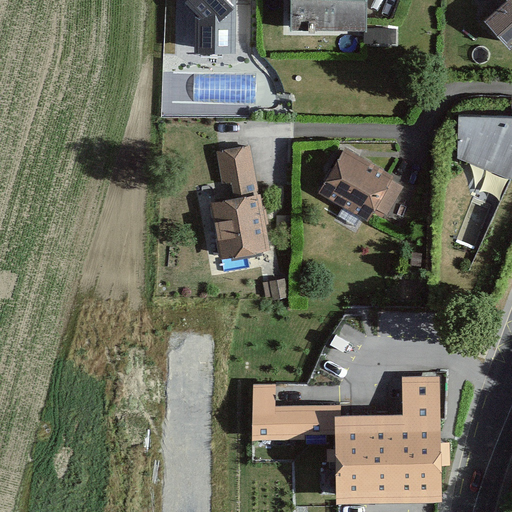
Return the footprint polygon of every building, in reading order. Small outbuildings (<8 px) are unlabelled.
[(186,0),(183,3),(196,16),(195,54),(239,55),(240,0),(186,0)] [(291,0),(291,27),(367,27),(366,0),(291,0)] [(511,0),(497,0),(483,13),(510,43),(511,40),(511,0)] [(511,110),(458,110),(457,157),(510,175),(511,171),(511,110)] [(251,142),(217,149),(226,195),(208,198),(219,256),(271,246),(251,142)] [(400,184),(392,180),(396,174),(346,144),(319,189),(364,216),(370,207),(382,214),(400,184)] [(286,278),(263,282),(267,302),(289,298),(286,278)] [(335,431),(336,496),(441,496),(440,373),(402,373),(403,409),(342,409),(335,409),(335,431)] [(342,403),(275,402),(275,381),(253,380),(253,436),(305,436),(305,430),(335,431),(335,409),(342,409),(342,403)]
